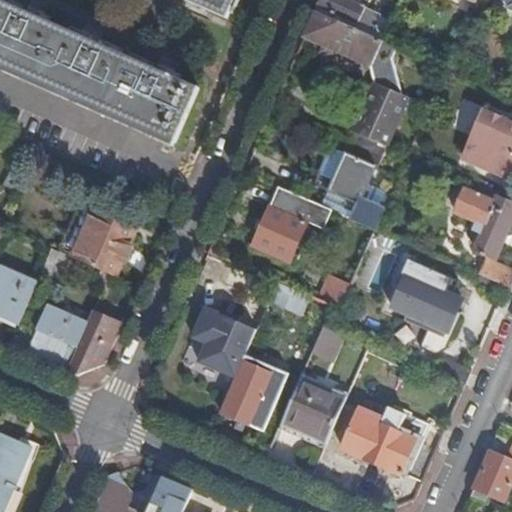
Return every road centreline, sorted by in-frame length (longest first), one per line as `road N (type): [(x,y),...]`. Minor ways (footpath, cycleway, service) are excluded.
road 1 (residential): [(108,422),(296,0)]
road 2 (residential): [(108,422),(310,511)]
road 3 (residential): [(511,343),(439,511)]
